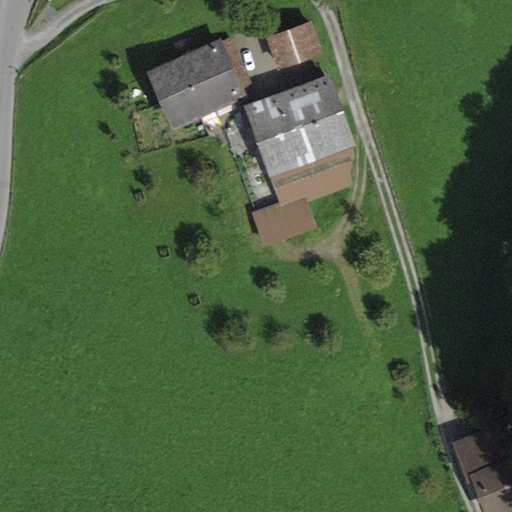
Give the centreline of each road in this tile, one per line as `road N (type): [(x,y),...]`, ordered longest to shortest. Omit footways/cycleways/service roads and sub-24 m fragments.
road 1 (track): [(319,0),(411,277),(443,422),(473,511)]
road 2 (tertiary): [(19,0),(7,48),(0,186)]
